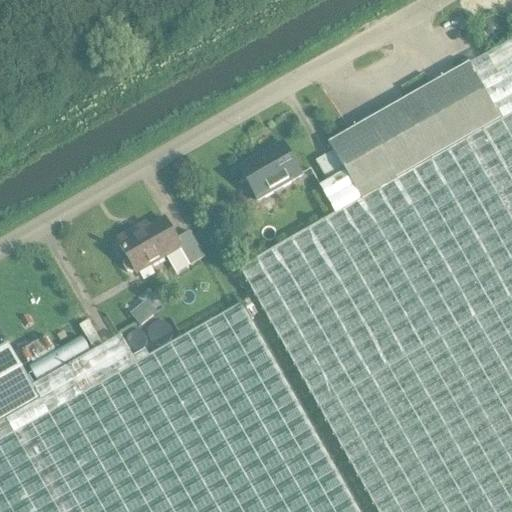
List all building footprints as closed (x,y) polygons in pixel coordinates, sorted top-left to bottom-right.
[(240,271),(376,511),(511,511),(511,42),(470,67),(469,66),(329,146),(345,174),(319,189),(335,217),(240,271)] [(283,145),(239,169),(258,202),(301,177),(283,145)] [(190,234),(177,242),(165,220),(139,235),(137,230),(119,241),(122,245),(120,246),(128,261),(125,263),(123,266),(127,274),(131,275),(135,273),(137,276),(180,251),(191,268),(205,260),(190,234)] [(147,301),(131,314),(141,327),(157,314),(147,301)] [(121,338),(32,388),(8,346),(0,350),(0,511),(357,511),(241,307),(136,365),(121,338)] [(88,323),(79,328),(90,346),(99,341),(88,323)] [(67,339),(63,333),(56,337),(60,343),(67,339)] [(47,338),(21,353),(28,364),(53,349),(47,338)]
